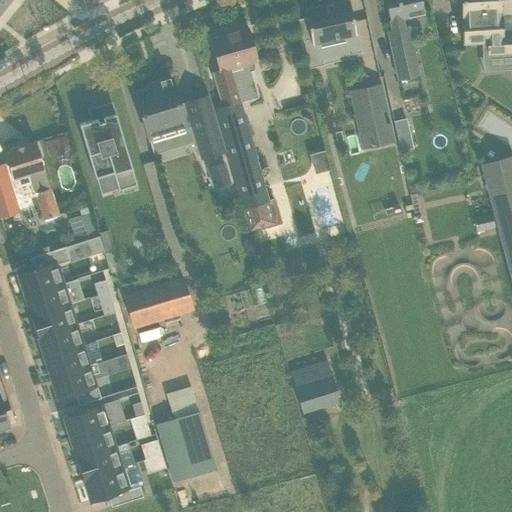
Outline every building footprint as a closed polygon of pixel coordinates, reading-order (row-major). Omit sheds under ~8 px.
[(0,0),(0,13),(10,0),(0,0)] [(305,17),(293,20),(306,68),(323,64),(319,42),(344,37),(348,54),(361,51),(357,34),(355,35),(353,24),(347,0),(344,0),(303,9),(305,17)] [(407,26),(401,28),(399,18),(423,13),(421,4),(419,0),(384,0),(391,30),(387,31),(398,79),(417,75),(407,26)] [(496,0),(460,0),(462,17),(461,17),(462,37),(486,35),(487,54),(502,54),(499,16),(497,16),(496,0)] [(511,0),(496,0),(497,16),(499,16),(502,54),(503,70),(511,69),(511,0)] [(253,61),(257,60),(253,47),(247,27),(209,38),(214,57),(218,70),(212,71),(222,106),(214,108),(243,209),(250,231),(280,223),(273,197),(267,199),(239,100),(240,99),(231,69),(239,66),(240,68),(241,70),(244,72),(252,69),(253,64),(253,61)] [(192,127),(201,158),(224,152),(217,128),(207,95),(178,104),(170,77),(147,84),(148,88),(134,92),(141,115),(142,115),(149,139),(192,127)] [(350,90),(362,147),(394,141),(390,122),(384,123),(382,112),(387,111),(381,83),(350,90)] [(421,92),(425,114),(454,108),(450,86),(421,92)] [(136,185),(114,113),(102,117),(103,121),(98,122),(96,119),(78,124),(94,178),(112,173),(117,190),(136,185)] [(406,119),(393,122),(396,137),(409,134),(406,119)] [(7,163),(0,164),(0,215),(26,207),(23,198),(29,196),(34,194),(42,219),(58,214),(43,169),(41,160),(35,141),(3,151),(7,163)] [(225,159),(213,162),(217,175),(229,171),(225,159)] [(511,176),(484,184),(511,288),(511,176)] [(70,214),(73,232),(91,229),(88,211),(70,214)] [(473,218),(476,230),(494,226),(491,214),(473,218)] [(107,230),(98,233),(105,252),(114,250),(107,230)] [(34,268),(16,274),(23,295),(63,282),(57,263),(68,260),(64,246),(31,257),(34,268)] [(104,279),(93,283),(97,294),(108,291),(104,279)] [(125,297),(134,324),(191,307),(181,279),(125,297)] [(63,282),(23,295),(30,316),(70,303),(63,282)] [(108,291),(97,294),(103,315),(114,312),(108,291)] [(70,303),(30,316),(36,336),(76,324),(70,303)] [(76,324),(36,336),(43,357),(83,344),(76,324)] [(123,343),(120,332),(111,335),(115,345),(123,343)] [(83,344),(43,357),(49,377),(89,365),(89,364),(83,344)] [(131,357),(108,363),(114,384),(136,378),(131,357)] [(288,370),(302,413),(339,401),(326,358),(288,370)] [(89,365),(49,377),(56,399),(74,393),(78,405),(100,398),(92,374),(98,372),(95,362),(89,364),(89,365)] [(143,414),(140,401),(130,404),(135,417),(143,414)] [(102,403),(62,416),(69,438),(109,425),(102,403)] [(215,469),(198,411),(194,412),(157,424),(155,425),(172,482),(215,469)] [(109,425),(69,438),(75,458),(115,445),(109,425)] [(149,435),(148,429),(134,434),(135,439),(149,435)] [(141,445),(145,459),(160,454),(156,441),(141,445)] [(115,445),(75,458),(82,479),(122,466),(115,445)] [(160,454),(145,459),(142,459),(146,470),(163,464),(160,454)] [(122,466),(82,479),(89,500),(107,495),(110,506),(142,496),(138,485),(129,488),(122,466)]
